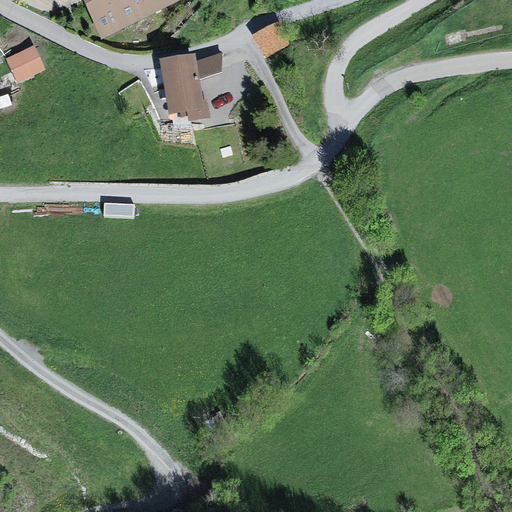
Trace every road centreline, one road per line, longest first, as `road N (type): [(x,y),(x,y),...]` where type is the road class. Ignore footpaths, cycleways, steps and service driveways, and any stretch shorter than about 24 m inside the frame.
road 1 (residential): [(0,9),(109,59),(188,58),(361,0)]
road 2 (residential): [(0,198),(228,198),(286,184),(329,157),(337,124)]
road 3 (residential): [(337,124),(397,84),(511,66)]
road 4 (residential): [(337,124),(332,86),(352,49),(433,0)]
